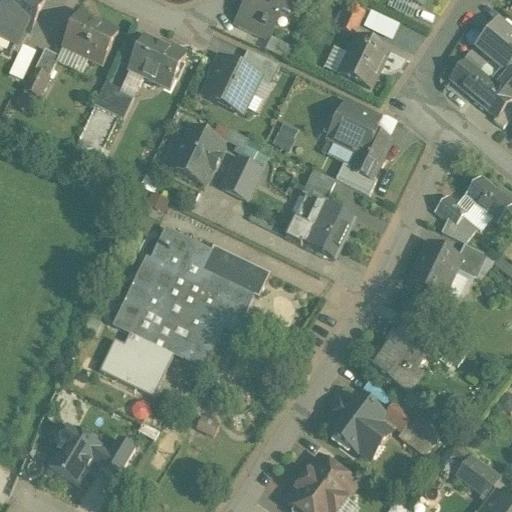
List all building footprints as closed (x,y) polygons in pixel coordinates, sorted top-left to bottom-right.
[(0,0),(0,20),(2,21),(0,26),(0,41),(14,49),(13,51),(16,53),(25,32),(31,35),(45,3),(37,0),(0,0)] [(250,0),(238,26),(269,41),(283,11),(290,14),(296,0),(250,0)] [(419,7),(404,0),(391,0),(387,10),(412,21),(419,7)] [(404,0),(419,7),(422,8),(425,0),(404,0)] [(350,8),(339,31),(355,39),(366,15),(350,8)] [(119,36),(79,18),(64,51),(103,70),(119,36)] [(511,38),(499,28),(481,50),(508,73),(508,74),(506,76),(511,80),(511,38)] [(389,54),(358,39),(340,77),(371,92),(389,54)] [(170,53),(145,41),(130,73),(171,93),(187,57),(171,50),(170,53)] [(60,60),(46,53),(36,73),(50,80),(50,81),(60,60)] [(281,69),(248,53),(240,71),(259,80),(258,81),(271,88),(281,69)] [(502,72),(491,85),(479,74),(485,67),(471,56),(465,64),(467,65),(452,84),(496,121),(498,122),(510,106),(511,104),(511,80),(506,76),(502,72)] [(240,71),(222,63),(213,82),(216,83),(207,101),(241,117),(258,81),(259,80),(240,71)] [(36,73),(25,95),(39,102),(50,80),(36,73)] [(123,94),(106,86),(95,110),(124,124),(132,107),(119,101),(123,94)] [(511,121),(511,107),(510,106),(498,122),(496,121),(494,124),(503,132),(511,121)] [(379,124),(347,108),(330,143),(358,157),(352,171),(344,168),(336,185),(369,201),(378,184),(375,183),(393,146),(374,136),(379,124)] [(223,149),(191,133),(172,173),(204,188),(211,173),(214,175),(220,162),(217,161),(223,149)] [(263,175),(237,163),(222,195),(248,207),(263,175)] [(511,210),(511,206),(482,181),(466,200),(498,227),(511,210)] [(468,217),(448,200),(436,214),(448,224),(456,231),(464,222),(468,217)] [(355,223),(321,207),(302,246),(336,263),(355,223)] [(464,222),(456,231),(448,224),(442,237),(465,248),(478,233),(464,222)] [(219,258),(165,232),(151,263),(146,261),(113,330),(130,338),(125,349),(115,344),(100,376),(154,402),(173,361),(171,360),(175,353),(188,359),(185,364),(204,373),(224,331),(220,329),(223,323),(233,327),(239,314),(245,317),(254,299),(259,301),(270,277),(221,254),(219,258)] [(430,247),(409,288),(426,296),(427,294),(442,301),(441,303),(442,304),(460,268),(463,263),(459,261),(430,247)] [(511,247),(503,258),(511,265),(511,247)] [(465,248),(459,261),(463,263),(460,268),(468,272),(466,277),(477,283),(488,260),(465,248)] [(406,329),(374,371),(409,397),(422,380),(411,372),(429,347),(406,329)] [(471,353),(449,338),(437,354),(458,370),(471,353)] [(385,420),(357,399),(329,436),(371,466),(393,437),(379,427),(385,420)] [(413,420),(396,407),(384,423),(401,436),(413,420)] [(443,437),(417,417),(399,441),(425,461),(443,437)] [(111,454),(72,432),(49,471),(79,488),(91,466),(116,480),(133,452),(117,443),(111,454)] [(501,480),(472,459),(457,480),(482,499),(489,490),(493,492),(493,491),(501,480)] [(320,462),(288,505),(297,511),(343,511),(347,507),(347,503),(357,489),(320,462)] [(511,511),(511,505),(500,496),(499,496),(493,491),(493,492),(489,490),(482,499),(492,506),(487,511),(511,511)]
